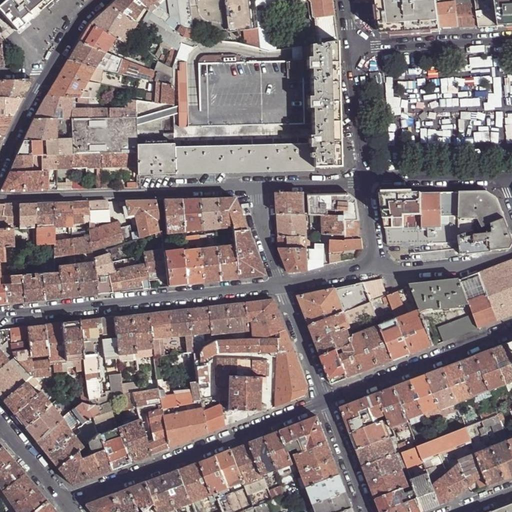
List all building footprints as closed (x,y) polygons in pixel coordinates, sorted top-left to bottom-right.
[(18,30),(52,0),(5,0),(0,5),(0,12),(7,20),(10,24),(16,31),(18,30)] [(140,11),(143,6),(133,0),(116,0),(109,6),(133,21),(140,11)] [(133,0),(143,6),(147,9),(153,4),(157,0),(133,0)] [(167,0),(170,16),(169,16),(180,25),(175,32),(182,37),(192,40),(188,0),(167,0)] [(224,0),(229,32),(233,32),(228,0),(224,0)] [(254,0),(228,0),(233,32),(258,29),(254,0)] [(254,0),(258,29),(259,38),(264,38),(268,41),(270,37),(266,34),(264,15),(275,0),(254,0)] [(310,0),(313,18),(311,20),(315,44),(337,40),(331,0),(310,0)] [(440,31),(440,28),(439,28),(436,1),(435,0),(376,0),(379,27),(380,36),(413,33),(440,31)] [(449,28),(458,27),(454,0),(435,0),(436,1),(439,28),(440,28),(449,28)] [(454,0),(458,27),(467,27),(478,27),(474,0),(454,0)] [(498,28),(494,0),(474,0),(478,27),(478,28),(488,28),(498,28)] [(511,0),(494,0),(498,28),(506,27),(511,26),(511,0)] [(150,11),(164,22),(169,16),(153,4),(147,9),(150,11)] [(125,42),(137,23),(133,21),(109,6),(102,13),(90,24),(125,42)] [(146,16),(150,11),(147,9),(143,6),(140,11),(146,16)] [(177,50),(182,37),(175,32),(164,22),(150,11),(146,16),(140,25),(141,26),(147,30),(164,41),(172,47),(173,47),(177,50)] [(125,42),(90,24),(85,33),(79,42),(105,52),(108,48),(120,54),(126,43),(125,42)] [(143,36),(147,30),(141,26),(136,32),(143,36)] [(177,50),(175,57),(171,68),(172,78),(172,86),(173,105),(175,175),(178,175),(194,174),(244,173),(295,171),(313,171),(313,167),(312,144),(311,144),(311,137),(312,137),(312,124),(311,107),(310,107),(310,97),(310,96),(311,96),(310,72),(309,72),(309,60),(309,59),(310,59),(309,45),(276,50),(269,51),(260,48),(237,43),(201,39),(192,40),(182,37),(177,50)] [(269,51),(276,50),(275,40),(270,37),(268,41),(264,38),(259,38),(260,48),(269,51)] [(337,63),(337,40),(315,44),(309,45),(310,59),(309,59),(309,60),(309,72),(310,72),(311,96),(310,96),(310,97),(338,94),(337,63)] [(170,51),(172,47),(164,41),(161,46),(170,51)] [(0,43),(1,53),(7,53),(9,51),(8,42),(5,42),(0,43)] [(172,86),(172,78),(165,75),(105,52),(79,42),(75,49),(68,60),(151,81),(156,83),(172,86)] [(175,57),(177,50),(173,47),(165,65),(166,66),(171,68),(175,57)] [(135,86),(136,81),(150,85),(151,81),(68,60),(64,66),(58,77),(86,82),(89,78),(135,86)] [(100,84),(86,82),(58,77),(53,85),(47,96),(72,97),(75,98),(95,99),(100,84)] [(0,79),(0,98),(22,99),(28,89),(33,80),(32,79),(0,79)] [(173,105),(172,86),(156,83),(155,103),(173,105)] [(338,97),(338,94),(310,97),(310,107),(311,107),(312,124),(312,137),(311,137),(311,144),(312,144),(313,167),(340,167),(340,165),(339,144),(339,133),(338,97)] [(136,117),(136,101),(125,100),(125,109),(73,109),(72,97),(47,96),(42,105),(34,120),(136,117)] [(0,117),(13,116),(17,108),(22,99),(0,98),(0,117)] [(136,117),(137,175),(152,175),(175,175),(173,105),(155,103),(139,101),(136,101),(136,117)] [(0,117),(0,135),(4,135),(9,126),(13,116),(0,117)] [(136,153),(136,117),(34,120),(32,124),(23,142),(72,140),(72,155),(86,154),(100,154),(136,153)] [(71,155),(72,155),(72,140),(23,142),(22,144),(17,156),(34,156),(40,156),(55,155),(71,155)] [(340,165),(348,164),(347,144),(339,144),(340,165)] [(136,166),(136,153),(100,154),(101,168),(122,167),(136,166)] [(86,168),(86,154),(72,155),(71,155),(71,169),(86,168)] [(101,168),(100,154),(86,154),(86,168),(98,168),(101,168)] [(40,156),(41,172),(41,191),(47,191),(47,183),(46,170),(56,169),(55,155),(40,156)] [(71,169),(71,155),(55,155),(56,169),(71,169)] [(35,173),(34,156),(17,156),(13,164),(9,174),(35,173)] [(41,191),(41,172),(35,173),(9,174),(5,181),(0,190),(0,192),(31,191),(41,191)] [(459,192),(458,236),(474,230),(476,229),(476,225),(474,225),(473,219),(478,219),(482,227),(492,224),(505,219),(497,199),(487,191),(468,192),(459,192)] [(422,227),(422,244),(442,243),(441,228),(440,192),(432,193),(421,193),(422,227)] [(458,236),(459,192),(453,192),(440,192),(441,228),(442,243),(459,243),(458,236)] [(277,209),(277,215),(305,215),(304,193),(276,193),(277,209)] [(422,227),(421,193),(407,193),(381,193),(384,215),(385,228),(422,227)] [(324,196),(309,196),(310,213),(310,216),(313,216),(323,216),(323,215),(328,216),(328,215),(328,211),(345,211),(344,215),(344,220),(358,220),(358,213),(357,203),(347,195),(324,196)] [(202,230),(219,228),(217,198),(208,198),(199,199),(202,230)] [(232,227),(232,232),(233,232),(247,231),(235,198),(226,198),(217,198),(219,228),(232,227)] [(166,233),(184,232),(181,199),(172,199),(164,200),(166,233)] [(184,232),(202,230),(199,199),(191,199),(181,199),(184,232)] [(111,248),(117,246),(139,238),(141,237),(157,232),(155,219),(159,219),(155,200),(143,200),(125,200),(128,215),(129,216),(134,215),(137,231),(131,233),(130,225),(120,228),(119,222),(110,225),(110,221),(108,201),(88,202),(89,214),(90,221),(90,224),(91,230),(91,237),(92,252),(93,255),(108,249),(111,248)] [(55,227),(72,226),(72,224),(71,202),(63,202),(54,203),(55,226),(55,227)] [(71,202),(72,224),(85,223),(87,221),(86,214),(89,214),(88,202),(79,202),(71,202)] [(34,223),(37,222),(36,203),(27,204),(19,204),(20,224),(20,228),(24,228),(28,228),(34,227),(34,223)] [(38,227),(55,226),(54,203),(44,203),(36,203),(37,222),(38,227)] [(17,224),(20,224),(19,204),(8,204),(0,204),(0,229),(13,228),(13,223),(16,222),(17,224)] [(305,215),(277,215),(278,229),(278,238),(306,238),(305,215)] [(323,235),(344,236),(344,220),(344,215),(328,215),(328,216),(323,215),(323,216),(323,235)] [(474,230),(458,236),(459,243),(461,254),(485,251),(506,249),(511,239),(511,237),(505,219),(492,224),(493,233),(475,234),(474,230)] [(359,221),(358,220),(344,220),(344,236),(345,238),(359,239),(359,229),(359,221)] [(38,245),(55,244),(55,241),(55,227),(55,226),(38,227),(37,227),(38,245)] [(385,228),(387,245),(422,244),(422,227),(385,228)] [(15,246),(13,228),(0,229),(0,246),(5,247),(15,246)] [(141,237),(142,242),(148,240),(149,242),(162,239),(161,231),(157,232),(141,237)] [(247,231),(233,232),(234,245),(235,254),(255,252),(251,241),(247,231)] [(198,235),(181,237),(181,244),(186,243),(186,244),(198,243),(198,241),(198,238),(198,235)] [(73,239),(74,255),(92,252),(91,237),(73,239)] [(307,250),(306,238),(278,238),(279,242),(279,249),(307,250)] [(363,249),(361,239),(359,239),(345,238),(344,239),(344,241),(329,240),(329,253),(332,252),(348,251),(363,249)] [(55,255),(55,257),(58,257),(74,255),(73,239),(55,241),(55,244),(55,255)] [(314,250),(307,250),(307,262),(324,261),(323,245),(314,244),(314,250)] [(234,245),(217,247),(220,281),(230,280),(237,279),(235,254),(234,245)] [(217,247),(199,249),(203,283),(212,282),(220,281),(217,247)] [(114,271),(108,249),(93,255),(95,262),(94,262),(97,294),(105,293),(114,292),(112,272),(114,271)] [(199,249),(182,251),(185,285),(193,284),(203,283),(199,249)] [(307,262),(307,250),(279,249),(279,250),(288,274),(300,273),(308,272),(307,262)] [(145,264),(148,281),(157,280),(164,279),(167,279),(164,252),(163,250),(143,253),(145,264)] [(167,279),(168,287),(177,286),(185,285),(182,251),(182,250),(164,252),(167,279)] [(255,252),(235,254),(237,279),(247,278),(264,276),(255,252)] [(43,268),(43,273),(54,273),(54,272),(55,257),(55,255),(43,256),(43,268)] [(7,262),(7,276),(9,276),(17,276),(16,261),(7,262)] [(324,266),(324,261),(307,262),(308,272),(314,269),(316,267),(321,266),(324,266)] [(510,261),(479,273),(497,322),(511,316),(511,267),(510,261)] [(94,262),(76,264),(79,296),(88,295),(97,294),(94,262)] [(76,264),(59,266),(59,272),(62,298),(70,297),(79,296),(76,264)] [(140,290),(149,289),(148,281),(145,264),(114,271),(112,272),(114,292),(123,291),(140,290)] [(43,273),(42,274),(45,300),(54,299),(62,298),(59,272),(54,272),(54,273),(43,273)] [(497,322),(479,273),(460,280),(469,305),(473,315),(478,329),(489,325),(497,322)] [(30,275),(22,275),(24,302),(34,301),(45,300),(42,274),(34,274),(34,278),(30,279),(30,275)] [(10,284),(3,285),(5,304),(17,303),(24,302),(22,275),(17,276),(9,276),(10,284)] [(459,306),(469,305),(460,280),(460,279),(439,282),(409,285),(410,287),(411,287),(421,312),(428,310),(434,309),(435,311),(460,308),(459,306)] [(309,327),(371,303),(371,302),(364,283),(298,297),(305,316),(309,327)] [(421,312),(411,287),(410,287),(387,296),(391,306),(396,318),(396,320),(410,355),(421,351),(434,346),(421,312)] [(380,326),(396,320),(396,318),(391,319),(389,315),(387,307),(391,306),(387,296),(381,298),(371,302),(371,303),(378,322),(380,326)] [(252,338),(266,338),(285,331),(273,300),(254,302),(245,303),(247,321),(250,321),(252,338)] [(211,335),(248,331),(247,321),(245,303),(222,306),(208,307),(211,333),(211,335)] [(347,330),(350,329),(352,332),(378,322),(371,303),(309,327),(313,337),(315,342),(347,330)] [(387,307),(389,315),(391,319),(396,318),(391,306),(387,307)] [(191,335),(211,333),(208,307),(195,309),(188,309),(191,335)] [(157,339),(185,335),(187,353),(193,353),(192,348),(192,344),(191,335),(188,309),(163,312),(148,314),(152,349),(153,355),(153,357),(159,356),(157,339)] [(135,350),(152,349),(148,314),(137,315),(131,316),(135,350)] [(457,337),(478,329),(473,315),(438,328),(443,343),(457,337)] [(118,355),(135,353),(135,350),(131,316),(121,317),(113,318),(115,331),(115,335),(119,335),(119,337),(116,338),(118,355)] [(79,321),(81,338),(81,341),(85,371),(87,391),(89,401),(99,399),(97,380),(94,354),(92,341),(87,341),(86,338),(98,336),(98,333),(115,331),(113,318),(105,318),(90,320),(79,321)] [(401,359),(410,355),(396,320),(380,326),(394,362),(401,359)] [(66,360),(72,360),(73,366),(76,366),(76,371),(85,371),(81,341),(78,341),(78,339),(81,338),(79,321),(70,322),(62,323),(66,360)] [(50,373),(67,371),(66,360),(62,323),(51,324),(44,325),(48,355),(48,360),(50,373)] [(30,357),(48,355),(44,325),(35,326),(27,327),(29,345),(30,350),(30,357)] [(385,365),(394,362),(380,326),(365,332),(378,367),(385,365)] [(11,347),(29,345),(27,327),(15,328),(9,329),(10,339),(9,339),(7,340),(11,350),(12,349),(11,347)] [(0,346),(7,340),(9,339),(10,339),(9,329),(0,329),(0,346)] [(350,338),(347,330),(315,342),(319,354),(321,357),(337,351),(352,345),(349,339),(350,338)] [(371,370),(378,367),(365,332),(354,337),(350,338),(349,339),(352,345),(363,374),(371,370)] [(307,389),(285,333),(273,338),(276,352),(276,354),(275,394),(274,407),(274,408),(304,396),(307,389)] [(115,355),(118,355),(116,338),(102,339),(104,356),(115,355)] [(217,352),(274,352),(274,354),(276,354),(276,352),(273,338),(266,338),(252,338),(249,338),(245,338),(217,339),(198,353),(199,360),(217,352)] [(0,346),(0,351),(8,362),(14,357),(14,356),(12,352),(11,350),(7,340),(0,346)] [(498,348),(492,350),(506,385),(511,382),(511,352),(509,344),(498,348)] [(355,377),(363,374),(352,345),(337,351),(348,379),(355,377)] [(136,357),(153,355),(152,349),(135,350),(135,353),(136,357)] [(32,375),(32,376),(31,362),(30,357),(30,350),(12,352),(14,356),(14,357),(32,375)] [(482,354),(476,357),(488,389),(489,391),(506,385),(492,350),(482,354)] [(0,368),(8,362),(0,351),(0,368)] [(348,379),(337,351),(321,357),(332,386),(339,383),(348,379)] [(159,356),(164,397),(175,396),(175,393),(175,390),(172,390),(173,394),(168,395),(165,374),(178,372),(181,392),(192,390),(191,383),(189,371),(187,353),(159,356)] [(195,367),(193,353),(187,353),(189,371),(191,383),(196,382),(195,367)] [(157,389),(160,402),(161,408),(161,409),(186,404),(195,403),(192,390),(181,392),(175,393),(175,396),(164,397),(159,356),(153,357),(156,382),(157,389)] [(0,397),(2,400),(32,375),(14,357),(8,362),(0,368),(0,397)] [(468,360),(459,363),(472,395),(488,389),(476,357),(468,360)] [(217,359),(216,389),(216,397),(218,397),(219,401),(220,405),(224,427),(228,425),(261,413),(264,411),(264,405),(258,405),(259,384),(265,384),(265,377),(268,377),(268,361),(217,359)] [(32,376),(50,375),(50,373),(48,360),(31,362),(32,376)] [(449,367),(443,369),(457,404),(473,398),(472,395),(459,363),(449,367)] [(196,382),(198,390),(208,388),(205,366),(195,367),(196,382)] [(433,373),(427,376),(439,408),(440,410),(450,407),(457,404),(443,369),(433,373)] [(32,375),(2,400),(10,409),(13,413),(35,394),(32,390),(40,384),(32,376),(32,375)] [(106,397),(106,398),(113,396),(118,395),(122,394),(122,389),(120,376),(110,377),(111,393),(102,394),(102,398),(106,397)] [(417,379),(410,382),(423,414),(439,408),(427,376),(417,379)] [(140,391),(157,389),(156,382),(139,384),(139,386),(140,391)] [(401,386),(394,388),(407,421),(423,414),(410,382),(401,386)] [(42,389),(56,400),(62,395),(52,392),(45,386),(42,389)] [(131,393),(140,391),(139,386),(122,389),(122,394),(131,393)] [(383,392),(378,394),(386,416),(388,420),(391,429),(408,423),(407,421),(394,388),(383,392)] [(136,408),(160,402),(157,389),(140,391),(131,393),(136,408)] [(21,423),(24,427),(51,404),(39,391),(35,394),(13,413),(21,423)] [(89,406),(89,401),(87,391),(80,392),(82,403),(89,406)] [(128,416),(127,410),(136,408),(131,393),(122,394),(118,395),(120,401),(125,417),(128,416)] [(341,409),(351,435),(378,424),(377,419),(386,416),(378,394),(356,403),(341,409)] [(97,423),(113,417),(106,398),(106,397),(102,398),(99,399),(89,401),(89,406),(91,417),(95,426),(98,425),(97,423)] [(85,422),(91,417),(89,406),(82,403),(81,402),(69,412),(79,423),(81,425),(85,422)] [(31,436),(35,440),(62,418),(51,404),(24,427),(31,436)] [(201,409),(178,412),(178,409),(186,407),(186,404),(161,409),(169,448),(178,444),(198,437),(206,434),(202,413),(201,409)] [(459,410),(457,404),(450,407),(453,413),(459,410)] [(216,430),(224,427),(220,405),(202,413),(206,434),(216,430)] [(169,448),(161,409),(161,408),(150,412),(149,420),(153,442),(147,445),(149,455),(157,452),(169,448)] [(496,409),(480,415),(482,421),(498,415),(499,415),(496,409)] [(69,412),(62,418),(70,430),(71,429),(79,423),(69,412)] [(498,415),(482,421),(482,422),(484,428),(485,429),(488,428),(501,423),(498,415)] [(85,422),(92,439),(98,434),(95,427),(95,426),(91,417),(85,422)] [(43,450),(46,454),(72,433),(70,430),(62,418),(35,440),(43,450)] [(294,427),(280,432),(288,452),(298,449),(300,454),(327,444),(317,418),(294,427)] [(138,460),(149,455),(147,445),(139,419),(117,428),(130,463),(138,460)] [(378,424),(351,435),(355,445),(357,451),(390,439),(390,438),(383,422),(378,424)] [(482,422),(466,428),(465,428),(468,434),(479,430),(484,428),(482,422)] [(121,466),(130,463),(117,428),(99,435),(113,469),(121,466)] [(465,428),(417,447),(422,460),(470,441),(468,434),(465,428)] [(485,442),(489,441),(485,429),(484,428),(479,430),(485,442)] [(271,436),(265,438),(278,471),(293,465),(288,452),(280,432),(271,436)] [(54,463),(57,467),(75,452),(78,451),(83,446),(72,433),(46,454),(54,463)] [(79,458),(77,455),(79,454),(78,451),(75,452),(57,467),(66,477),(72,485),(113,469),(99,435),(98,434),(92,439),(88,442),(93,453),(79,458)] [(255,442),(250,444),(262,477),(278,471),(265,438),(255,442)] [(396,455),(390,439),(357,451),(360,460),(363,467),(396,455)] [(404,442),(397,445),(400,453),(407,450),(404,442)] [(511,478),(511,451),(508,442),(498,446),(492,448),(505,481),(511,478)] [(237,449),(231,451),(245,487),(246,490),(254,509),(254,508),(268,503),(272,501),(270,496),(268,492),(266,486),(265,484),(262,477),(250,444),(237,449)] [(295,456),(301,472),(333,460),(330,452),(327,444),(300,454),(295,456)] [(6,454),(1,447),(0,447),(0,470),(12,461),(6,454)] [(407,450),(400,453),(407,469),(423,463),(422,460),(417,447),(407,450)] [(496,484),(505,481),(492,448),(491,448),(490,449),(476,455),(487,484),(488,487),(496,484)] [(216,457),(230,495),(242,491),(240,488),(245,487),(231,451),(222,454),(216,457)] [(402,471),(396,455),(363,467),(367,476),(370,484),(402,471)] [(487,484),(476,455),(458,462),(460,464),(449,473),(447,470),(446,471),(448,474),(441,479),(440,477),(432,462),(424,466),(427,475),(432,487),(440,506),(446,504),(462,492),(469,487),(475,483),(481,478),(484,486),(487,484)] [(201,463),(213,496),(215,501),(219,500),(230,495),(216,457),(206,460),(201,463)] [(303,478),(307,488),(340,476),(336,467),(333,460),(301,472),(303,478)] [(0,470),(0,492),(0,493),(23,474),(16,466),(12,461),(0,470)] [(187,468),(180,471),(192,504),(213,496),(201,463),(187,468)] [(167,475),(163,477),(176,510),(192,504),(180,471),(167,475)] [(408,487),(402,471),(370,484),(372,490),(376,500),(403,490),(408,487)] [(2,496),(4,494),(12,506),(34,488),(28,479),(23,474),(0,493),(2,496)] [(424,511),(430,510),(440,506),(432,487),(427,475),(421,477),(411,481),(415,491),(422,511),(424,511)] [(310,495),(313,505),(346,493),(343,485),(340,476),(307,488),(310,495)] [(147,483),(155,504),(158,511),(169,511),(176,510),(163,477),(151,481),(147,483)] [(285,490),(287,496),(291,494),(285,478),(284,479),(281,480),(285,490)] [(142,509),(144,511),(145,511),(155,504),(147,483),(136,487),(131,489),(139,510),(142,509)] [(39,494),(34,488),(12,506),(15,511),(31,511),(45,501),(39,494)] [(114,495),(120,510),(121,511),(126,511),(128,511),(127,511),(138,511),(139,511),(139,510),(131,489),(120,493),(114,495)] [(245,511),(254,509),(246,490),(242,491),(230,495),(219,500),(223,511),(245,511)] [(276,500),(287,496),(285,490),(270,496),(272,501),(276,500)] [(422,511),(415,491),(405,494),(403,490),(376,500),(380,511),(422,511)] [(344,511),(352,509),(349,500),(346,493),(313,505),(316,511),(344,511)] [(93,511),(118,511),(120,510),(114,495),(89,505),(89,506),(93,511)] [(305,508),(308,506),(313,505),(310,495),(304,497),(301,498),(305,508)] [(268,503),(271,511),(278,511),(280,511),(276,500),(272,501),(268,503)] [(54,511),(50,507),(45,501),(31,511),(54,511)]
